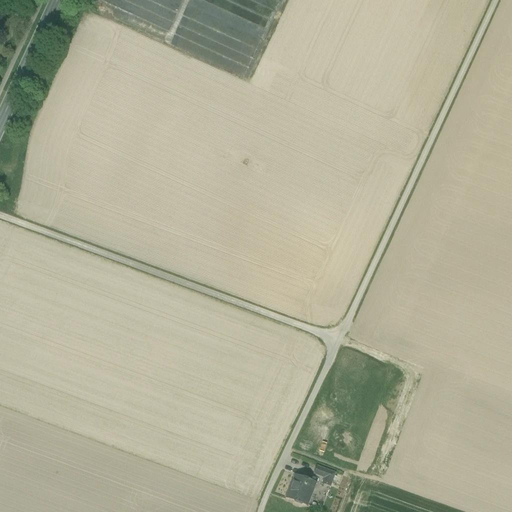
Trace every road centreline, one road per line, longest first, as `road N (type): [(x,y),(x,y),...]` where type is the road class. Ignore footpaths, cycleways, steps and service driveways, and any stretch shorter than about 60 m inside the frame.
road 1 (track): [(500,0),(263,511)]
road 2 (track): [(343,339),(0,217)]
road 3 (primary): [(0,131),(61,0)]
